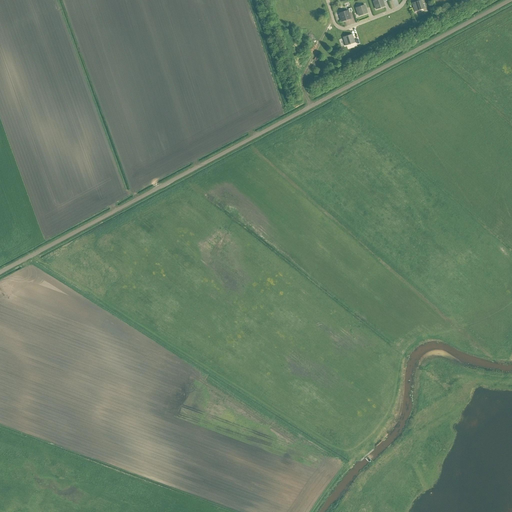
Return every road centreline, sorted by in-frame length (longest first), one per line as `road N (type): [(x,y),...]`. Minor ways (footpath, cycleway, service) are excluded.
road 1 (track): [(511,302),(409,345),(385,416),(350,451),(29,256)]
road 2 (unclassified): [(0,272),(510,0)]
road 3 (track): [(335,511),(402,444),(426,369),(511,379)]
